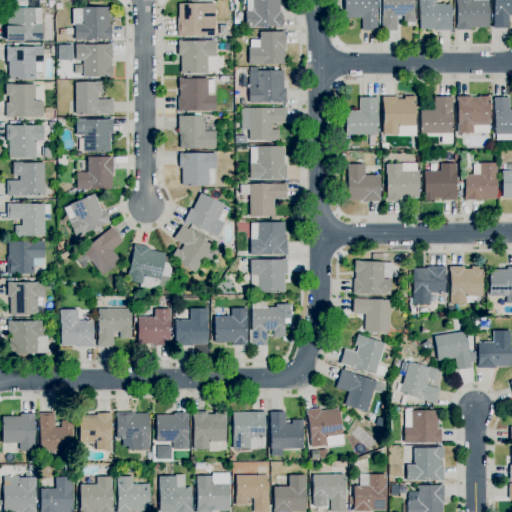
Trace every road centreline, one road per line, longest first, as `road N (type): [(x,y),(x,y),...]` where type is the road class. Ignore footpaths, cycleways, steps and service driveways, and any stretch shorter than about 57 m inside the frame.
road 1 (residential): [(307,0),(318,65),(319,297),(310,354),(299,370),(283,381),(0,383)]
road 2 (residential): [(144,0),(146,206)]
road 3 (residential): [(511,62),(318,65)]
road 4 (residential): [(320,236),(511,233)]
